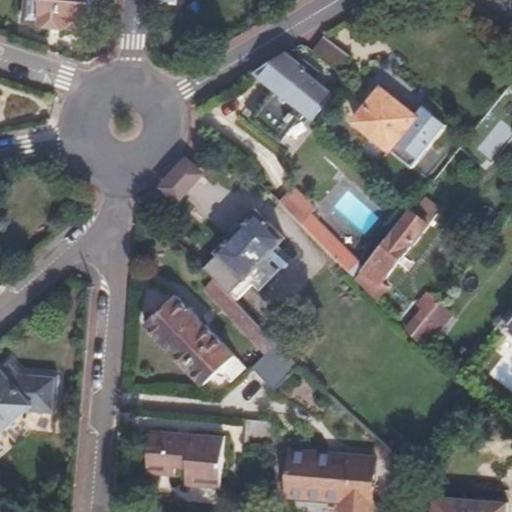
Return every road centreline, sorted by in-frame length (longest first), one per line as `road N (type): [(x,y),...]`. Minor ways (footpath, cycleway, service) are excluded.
road 1 (residential): [(114,234),(90,511)]
road 2 (residential): [(155,107),(343,0)]
road 3 (residential): [(0,305),(59,253),(114,234)]
